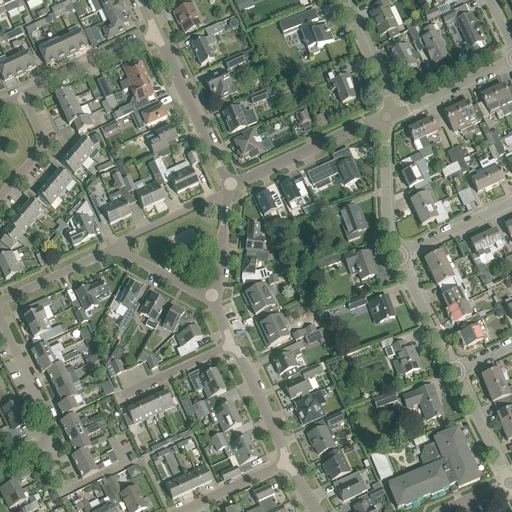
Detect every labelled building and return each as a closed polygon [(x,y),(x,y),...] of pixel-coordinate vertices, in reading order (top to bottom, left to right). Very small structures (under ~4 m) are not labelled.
[(0,0),(4,8),(5,8),(7,14),(17,9),(17,10),(24,7),(20,0),(0,0)] [(103,10),(120,2),(119,3),(117,0),(90,0),(97,13),(103,10)] [(240,12),(248,9),(243,0),(236,0),(235,1),(240,12)] [(378,13),(372,16),(381,36),(388,32),(397,28),(387,9),(390,8),(386,1),(375,6),(378,13)] [(103,10),(108,21),(125,13),(120,2),(103,10)] [(64,9),(59,11),(61,16),(71,11),(74,10),(72,5),(64,9)] [(178,20),(185,34),(201,27),(194,13),(196,12),(192,5),(173,13),(177,21),(178,20)] [(481,37),(483,36),(479,28),(477,29),(470,14),(469,14),(465,6),(442,17),(445,24),(456,19),(469,48),(483,41),(481,38),(482,38),(481,37)] [(424,15),(428,21),(439,16),(436,10),(424,15)] [(317,30),(314,22),(318,21),(314,11),(304,14),(279,24),(284,37),(301,30),(310,56),(319,53),(318,48),(333,42),(327,27),(317,30)] [(125,13),(108,21),(110,26),(102,29),(103,31),(107,40),(125,32),(123,27),(128,24),(124,14),(125,13)] [(44,20),(41,22),(39,23),(41,27),(42,27),(43,31),(48,28),(46,25),(44,20)] [(230,21),(229,26),(232,29),(237,28),(239,23),(235,20),(230,21)] [(39,23),(34,25),(26,29),(28,35),(37,31),(36,30),(41,27),(39,23)] [(205,30),(208,38),(191,46),(201,66),(214,60),(208,47),(216,43),(212,37),(222,32),(219,24),(205,30)] [(423,38),(430,52),(428,53),(431,60),(432,59),(435,64),(447,58),(443,49),(432,26),(424,30),(427,37),(423,38)] [(414,28),(408,31),(414,43),(420,40),(414,28)] [(84,31),(88,40),(94,37),(90,29),(84,31)] [(81,31),(70,36),(78,53),(78,51),(88,47),(81,31)] [(70,36),(60,41),(68,58),(78,53),(70,36)] [(60,41),(50,46),(57,62),(68,58),(60,41)] [(396,43),(386,47),(395,65),(398,64),(402,72),(411,67),(411,68),(412,68),(413,68),(414,68),(415,67),(416,66),(417,65),(419,63),(416,64),(415,62),(417,61),(418,60),(419,58),(419,57),(419,56),(418,55),(417,54),(416,53),(415,53),(414,53),(412,53),(411,53),(407,45),(402,48),(399,41),(396,43)] [(57,62),(50,46),(39,51),(42,57),(46,66),(56,61),(57,62)] [(29,52),(18,57),(26,74),(26,73),(25,72),(36,67),(29,52)] [(225,62),(228,70),(245,63),(241,55),(225,62)] [(18,57),(8,62),(15,78),(26,74),(18,57)] [(15,78),(8,62),(0,65),(0,73),(4,82),(14,77),(15,79),(15,78)] [(123,92),(130,89),(129,88),(147,80),(149,79),(141,62),(124,71),(128,80),(120,84),(123,92)] [(205,81),(212,95),(216,93),(219,100),(232,94),(228,87),(231,86),(224,71),(205,81)] [(332,92),(336,90),(342,104),(355,99),(349,82),(351,82),(348,75),(340,78),(337,71),(326,76),(332,92)] [(97,81),(105,100),(112,96),(104,78),(97,81)] [(147,80),(129,88),(130,89),(133,96),(130,105),(119,110),(119,111),(114,114),(117,120),(133,113),(150,105),(149,105),(146,98),(147,98),(148,96),(147,94),(153,92),(147,80)] [(303,85),(305,91),(314,88),(312,82),(303,85)] [(299,86),(292,89),(297,101),(304,98),(299,86)] [(505,117),(511,114),(507,107),(511,104),(511,103),(509,98),(508,95),(504,86),(492,91),(501,110),(502,110),(505,117)] [(55,95),(60,106),(75,99),(70,88),(55,95)] [(250,97),(253,105),(274,96),(271,89),(265,92),(264,92),(250,97)] [(492,91),(481,96),(484,102),(490,116),(496,113),(497,115),(499,120),(505,117),(502,110),(501,110),(492,91)] [(60,106),(64,116),(79,109),(75,99),(60,106)] [(150,105),(133,113),(138,124),(144,122),(146,127),(167,118),(162,107),(160,108),(157,102),(150,105)] [(467,103),(456,108),(471,140),(474,138),(471,133),(474,131),(471,125),(476,122),(467,103)] [(247,127),(257,123),(252,110),(245,113),(242,106),(239,108),(238,107),(223,114),(231,134),(247,127)] [(471,140),(456,108),(445,113),(450,125),(453,134),(460,130),(463,136),(464,136),(467,142),(471,140)] [(69,126),(74,124),(73,123),(84,119),(84,118),(79,109),(64,116),(69,126)] [(296,117),(298,121),(299,122),(301,127),(311,122),(306,109),(295,114),(296,116),(296,117)] [(316,116),(319,128),(328,126),(325,114),(316,116)] [(73,123),(74,124),(78,134),(93,127),(88,116),(84,118),(84,119),(73,123)] [(431,120),(420,125),(426,137),(437,132),(431,120)] [(115,130),(112,124),(103,128),(106,135),(115,130)] [(410,158),(413,165),(422,160),(434,155),(432,151),(430,146),(426,137),(420,125),(408,131),(414,143),(418,151),(419,153),(410,158)] [(154,144),(150,146),(152,151),(155,156),(157,155),(158,155),(169,149),(167,144),(176,140),(177,139),(171,127),(156,134),(151,137),(154,144)] [(268,142),(255,148),(252,141),(257,138),(253,130),(243,134),(245,138),(235,142),(237,148),(239,147),(240,150),(238,151),(242,160),(249,157),(248,154),(250,153),(252,159),(272,149),(268,142)] [(497,131),(490,134),(495,144),(503,141),(511,136),(511,132),(508,134),(509,136),(501,140),(497,131)] [(490,134),(485,136),(490,147),(494,145),(495,144),(490,134)] [(83,139),(76,147),(88,158),(96,149),(83,139)] [(495,144),(494,145),(500,157),(505,154),(504,152),(507,150),(503,141),(495,144)] [(490,147),(488,149),(493,159),(493,160),(494,160),(500,157),(494,145),(490,147)] [(76,147),(69,156),(81,166),(88,158),(76,147)] [(460,147),(453,150),(459,162),(463,160),(466,158),(460,147)] [(171,154),(169,149),(158,155),(159,157),(163,158),(171,154)] [(453,165),(457,163),(459,162),(453,150),(447,153),(453,165)] [(199,163),(194,152),(187,156),(192,167),(199,163)] [(157,155),(155,156),(152,157),(154,162),(160,175),(166,172),(161,159),(159,160),(157,155)] [(81,166),(69,156),(61,164),(74,175),(81,166)] [(345,187),(353,183),(353,184),(356,183),(355,182),(359,180),(352,164),(353,163),(351,160),(344,164),(341,158),(307,174),(313,187),(339,174),(345,187)] [(422,160),(413,165),(415,168),(402,174),(409,189),(424,182),(421,176),(428,172),(422,160)] [(463,160),(459,162),(457,163),(461,171),(462,175),(469,172),(465,163),(463,160)] [(112,162),(104,166),(106,170),(114,167),(112,162)] [(154,178),(160,175),(154,162),(148,165),(154,178)] [(484,174),(491,187),(504,181),(498,168),(495,162),(482,168),(484,174)] [(441,170),(445,178),(448,177),(461,171),(457,163),(453,165),(441,170)] [(106,170),(104,166),(97,169),(99,174),(106,170)] [(119,169),(123,178),(130,174),(126,166),(119,169)] [(180,172),(188,190),(198,185),(190,167),(180,172)] [(59,170),(52,179),(65,190),(72,181),(59,170)] [(461,171),(448,177),(450,182),(463,176),(462,175),(461,171)] [(491,187),(484,174),(477,177),(474,171),(468,174),(471,180),(477,194),(491,187)] [(177,195),(188,190),(180,172),(169,177),(177,195)] [(119,174),(113,177),(119,190),(125,188),(125,187),(122,181),(123,181),(119,174)] [(85,184),(89,187),(96,179),(92,176),(85,184)] [(123,181),(122,181),(125,187),(125,188),(128,194),(134,191),(135,191),(134,187),(129,178),(123,181)] [(52,179),(45,187),(58,198),(65,190),(52,179)] [(293,182),(281,188),(290,206),(308,197),(302,184),(296,187),(293,182)] [(156,183),(146,188),(154,205),(165,200),(160,191),(159,188),(157,183),(156,183)] [(418,198),(410,202),(415,214),(432,206),(438,203),(430,185),(415,192),(418,198)] [(58,198),(45,187),(38,196),(50,207),(58,198)] [(136,192),(135,193),(139,201),(143,210),(154,205),(146,188),(136,192)] [(465,195),(469,204),(475,202),(471,193),(469,189),(463,192),(465,195)] [(120,192),(109,197),(112,204),(120,221),(131,216),(127,207),(120,192)] [(269,194),(257,200),(266,218),(284,209),(278,196),(272,199),(269,194)] [(95,199),(91,201),(95,209),(97,214),(103,211),(108,222),(110,226),(120,221),(112,204),(107,206),(103,208),(101,204),(98,198),(95,199)] [(319,199),(313,201),(314,204),(317,211),(318,212),(324,210),(319,199)] [(31,201),(23,209),(36,220),(43,211),(31,201)] [(94,218),(91,210),(87,201),(84,204),(76,214),(72,218),(74,223),(78,232),(75,234),(69,237),(68,237),(73,247),(74,247),(73,247),(81,243),(95,237),(92,230),(93,229),(92,228),(89,220),(94,218)] [(80,201),(72,210),(76,214),(84,204),(81,201),(80,201)] [(432,206),(415,214),(421,227),(434,221),(437,226),(448,220),(440,203),(438,203),(432,206)] [(314,204),(303,210),(305,216),(317,211),(314,204)] [(316,213),(319,219),(333,214),(334,213),(332,207),(324,210),(318,212),(316,213)] [(346,211),(340,213),(340,214),(342,220),(345,227),(343,228),(348,243),(359,239),(357,233),(366,230),(362,220),(360,221),(355,207),(346,211)] [(23,209),(16,218),(29,228),(36,220),(23,209)] [(16,218),(9,226),(22,237),(29,228),(16,218)] [(257,252),(256,259),(257,259),(256,260),(268,261),(268,260),(282,262),(281,258),(274,257),(274,256),(269,255),(269,253),(263,253),(265,239),(259,238),(260,225),(249,224),(247,237),(245,251),(257,252)] [(22,237),(9,226),(2,235),(4,237),(0,242),(10,250),(22,237)] [(495,231),(482,236),(491,254),(502,248),(500,243),(495,231)] [(296,236),(288,239),(291,247),(299,245),(296,236)] [(491,254),(482,236),(470,242),(476,255),(477,254),(479,259),(491,254)] [(459,246),(464,257),(470,254),(465,243),(459,246)] [(425,260),(431,273),(447,265),(444,258),(449,256),(444,246),(437,250),(438,254),(425,260)] [(376,276),(372,264),(368,253),(359,256),(357,252),(349,255),(344,257),(348,269),(356,266),(361,281),(376,276)] [(0,258),(0,268),(1,270),(16,263),(11,253),(0,258)] [(317,263),(319,267),(320,270),(340,263),(338,256),(317,263)] [(244,286),(268,279),(273,278),(271,273),(270,274),(268,273),(266,272),(266,270),(256,272),(255,272),(256,260),(257,259),(256,259),(245,258),(243,275),(242,280),(244,286)] [(16,263),(1,270),(6,280),(21,274),(16,263)] [(441,284),(444,290),(462,281),(456,270),(450,273),(447,265),(431,273),(437,286),(441,284)] [(486,287),(490,285),(492,284),(487,272),(486,273),(483,265),(477,268),(486,287)] [(277,276),(273,278),(268,279),(270,286),(279,283),(277,276)] [(443,298),(449,310),(465,303),(462,296),(467,293),(462,281),(444,290),(447,296),(443,298)] [(85,288),(75,292),(80,301),(85,313),(98,307),(94,299),(101,296),(103,300),(109,297),(107,293),(107,291),(102,282),(90,288),(89,286),(85,288)] [(119,292),(119,291),(109,309),(116,313),(115,314),(123,318),(119,326),(126,330),(133,317),(128,314),(141,290),(130,284),(123,296),(118,294),(119,292)] [(264,285),(242,295),(248,307),(250,306),(250,305),(270,296),(264,285)] [(139,314),(149,319),(145,326),(155,331),(159,324),(156,322),(162,311),(162,310),(165,304),(152,296),(146,308),(144,306),(139,314)] [(270,296),(250,305),(250,306),(255,316),(258,315),(261,319),(276,312),(274,308),(275,307),(270,296)] [(377,313),(380,323),(395,318),(387,297),(368,304),(372,314),(377,313)] [(348,304),(350,311),(367,305),(365,298),(348,304)] [(24,318),(29,328),(46,320),(41,310),(51,306),(47,299),(34,305),(38,311),(24,318)] [(459,321),(462,327),(480,318),(479,316),(478,315),(472,318),(471,315),(465,303),(449,310),(455,323),(459,321)] [(174,332),(176,334),(178,336),(176,337),(181,348),(177,351),(180,358),(195,351),(191,344),(195,342),(202,339),(197,328),(196,328),(192,320),(184,315),(184,314),(173,308),(162,328),(173,334),(174,332)] [(504,315),(501,309),(496,312),(499,318),(504,315)] [(75,313),(81,325),(88,322),(85,315),(84,316),(81,310),(75,313)] [(263,324),(257,327),(262,338),(284,327),(284,328),(287,327),(282,315),(278,317),(276,312),(261,319),(263,324)] [(328,312),(323,314),(327,325),(332,323),(328,312)] [(480,318),(462,327),(465,333),(460,335),(467,348),(483,340),(479,333),(486,330),(480,318)] [(46,320),(29,328),(34,339),(48,333),(51,340),(63,334),(60,326),(51,331),(46,320)] [(292,335),(295,341),(316,332),(314,326),(292,335)] [(284,327),(262,338),(267,349),(289,339),(284,328),(284,327)] [(90,337),(86,328),(79,331),(83,340),(84,340),(89,338),(90,337)] [(324,329),(317,332),(321,341),(323,345),(331,341),(324,329)] [(84,340),(87,347),(92,345),(89,338),(84,340)] [(381,343),(383,348),(394,344),(392,339),(381,343)] [(281,359),(274,363),(280,376),(285,373),(288,379),(291,378),(299,374),(296,368),(293,361),(297,359),(296,358),(301,355),(299,351),(305,349),(302,342),(288,348),(291,355),(281,359)] [(391,348),(394,356),(397,355),(404,375),(420,370),(412,349),(407,351),(404,343),(391,348)] [(31,352),(36,363),(59,352),(59,353),(63,350),(60,344),(49,350),(46,344),(31,352)] [(147,362),(151,371),(158,368),(152,355),(144,350),(138,360),(144,363),(147,362)] [(86,364),(94,363),(91,351),(84,353),(86,364)] [(42,374),(46,372),(62,364),(78,356),(76,352),(66,356),(62,359),(59,353),(59,352),(36,363),(42,374)] [(105,367),(110,379),(123,373),(118,361),(111,364),(109,359),(105,367)] [(46,372),(51,382),(74,372),(72,367),(65,371),(62,364),(46,372)] [(336,364),(330,367),(333,373),(339,371),(336,364)] [(313,391),(307,379),(321,373),(318,366),(301,373),(305,381),(302,382),(301,380),(285,387),(291,400),(301,396),(302,397),(308,394),(308,393),(313,391)] [(208,367),(188,376),(196,393),(203,389),(220,382),(215,371),(211,373),(208,367)] [(482,377),(487,390),(504,383),(498,370),(482,377)] [(51,382),(57,393),(72,386),(73,386),(80,383),(74,372),(51,382)] [(220,382),(203,389),(208,400),(225,392),(220,382)] [(497,402),(499,407),(511,402),(511,387),(506,390),(504,383),(487,390),(492,403),(497,402)] [(57,393),(62,404),(73,399),(85,393),(83,390),(76,393),(73,386),(72,386),(57,393)] [(420,404),(427,422),(436,418),(436,419),(438,418),(443,416),(432,387),(416,393),(403,398),(407,408),(420,404)] [(167,393),(157,397),(164,412),(174,408),(167,393)] [(295,404),(298,410),(296,411),(303,426),(320,419),(315,408),(324,404),(319,393),(295,404)] [(373,400),(376,410),(397,402),(394,393),(373,400)] [(157,397),(147,402),(154,417),(164,412),(157,397)] [(62,404),(57,406),(63,418),(72,413),(86,407),(84,402),(76,406),(73,399),(62,404)] [(9,432),(10,433),(14,442),(26,436),(22,429),(27,427),(26,425),(28,424),(17,402),(8,407),(2,411),(12,430),(9,432)] [(147,402),(137,406),(144,421),(154,417),(147,402)] [(195,414),(206,409),(203,402),(192,407),(195,414)] [(497,415),(502,428),(511,424),(511,402),(499,407),(501,413),(497,415)] [(219,423),(236,415),(231,405),(214,413),(219,423)] [(144,421),(137,406),(127,411),(134,426),(144,421)] [(206,409),(195,414),(198,420),(209,415),(206,409)] [(307,436),(311,444),(313,443),(318,456),(335,448),(334,448),(338,446),(333,435),(331,431),(334,430),(332,427),(343,422),(340,413),(325,420),(328,426),(325,428),(307,436)] [(60,423),(65,434),(80,427),(88,423),(86,419),(78,423),(75,415),(60,423)] [(219,423),(224,434),(241,426),(236,415),(219,423)] [(97,424),(83,432),(80,427),(65,434),(71,445),(86,438),(100,431),(97,424)] [(511,424),(502,428),(508,442),(511,439),(511,424)] [(0,438),(10,433),(9,432),(7,427),(0,430),(0,438)] [(424,469),(388,484),(390,488),(389,488),(398,509),(405,506),(405,507),(418,502),(417,501),(431,495),(431,497),(443,491),(443,490),(450,487),(451,490),(458,488),(458,489),(479,480),(476,473),(478,473),(472,460),(471,461),(466,447),(467,447),(462,435),(460,435),(458,428),(448,432),(436,437),(437,437),(433,439),(435,443),(424,448),(420,458),(424,469)] [(221,435),(212,439),(212,441),(209,442),(208,445),(210,448),(215,446),(224,441),(221,435)] [(424,436),(413,441),(416,447),(427,442),(424,436)] [(86,438),(71,445),(76,455),(87,450),(87,451),(98,445),(96,441),(89,444),(86,438)] [(230,446),(235,457),(252,449),(247,438),(230,446)] [(227,448),(224,441),(215,446),(218,452),(227,448)] [(257,460),(252,449),(235,457),(240,468),(257,460)] [(90,457),(87,451),(87,450),(76,455),(71,457),(77,468),(92,461),(92,462),(100,458),(98,454),(90,457)] [(106,454),(112,465),(118,462),(113,451),(106,454)] [(328,464),(322,467),(325,473),(328,472),(332,481),(350,473),(340,451),(325,458),(328,464)] [(370,456),(381,481),(393,476),(383,451),(370,456)] [(92,461),(77,468),(82,480),(105,469),(103,464),(95,468),(92,462),(92,461)] [(128,470),(132,479),(145,473),(141,464),(128,470)] [(205,467),(195,472),(202,487),(212,482),(205,467)] [(220,475),(224,482),(240,475),(237,469),(237,467),(233,469),(220,475)] [(15,476),(17,481),(33,474),(30,468),(15,476)] [(195,472),(185,476),(192,491),(202,487),(195,472)] [(358,473),(333,485),(336,491),(337,490),(343,502),(352,498),(361,494),(358,487),(363,484),(358,473)] [(185,476),(175,481),(182,496),(192,491),(185,476)] [(106,481),(108,485),(114,496),(122,492),(114,477),(106,481)] [(182,496),(175,481),(165,486),(172,501),(182,496)] [(0,489),(0,491),(4,500),(20,492),(15,482),(0,489)] [(40,483),(35,486),(37,491),(43,488),(40,483)] [(372,487),(374,492),(382,489),(379,483),(372,487)] [(114,496),(108,485),(103,488),(110,502),(115,499),(114,496)] [(269,511),(277,508),(272,498),(274,497),(269,486),(253,493),(260,507),(249,511),(269,511)] [(139,511),(146,509),(136,488),(121,496),(129,511),(139,511)] [(382,489),(374,492),(368,495),(371,502),(367,504),(366,502),(362,504),(353,508),(354,511),(374,511),(373,508),(376,507),(377,503),(376,500),(385,496),(382,489)] [(20,492),(4,500),(9,510),(25,502),(20,492)] [(81,504),(79,500),(74,503),(76,507),(75,507),(78,511),(83,509),(81,504)] [(103,511),(100,506),(91,511),(86,501),(81,504),(83,509),(84,511),(103,511)] [(99,503),(100,506),(103,511),(115,511),(113,506),(107,508),(103,501),(99,503)] [(36,502),(31,505),(24,508),(25,511),(31,511),(39,508),(36,502)]
